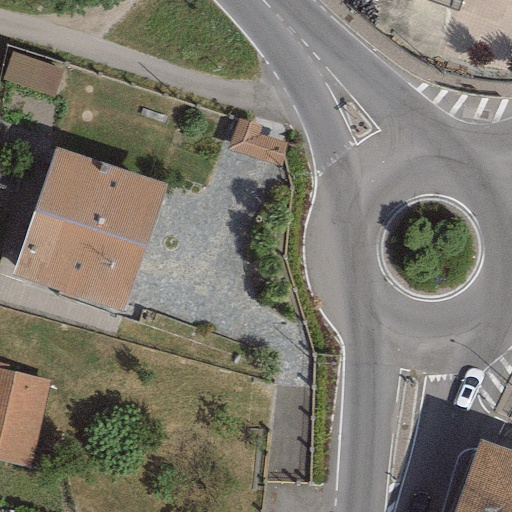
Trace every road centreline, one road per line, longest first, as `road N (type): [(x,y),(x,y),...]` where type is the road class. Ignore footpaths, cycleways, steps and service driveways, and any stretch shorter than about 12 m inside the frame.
road 1 (secondary): [(458,180),(395,116),(284,28)]
road 2 (secondary): [(284,28),(351,221)]
road 3 (secondary): [(366,307),(371,511)]
road 4 (secondary): [(402,511),(423,471),(470,321)]
road 5 (secondary): [(458,180),(405,176),(381,187),(351,221)]
